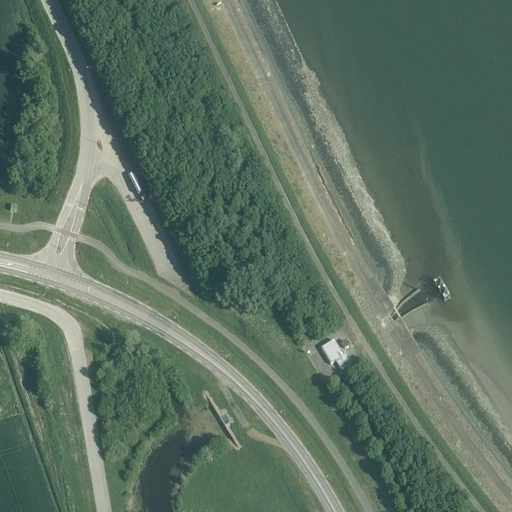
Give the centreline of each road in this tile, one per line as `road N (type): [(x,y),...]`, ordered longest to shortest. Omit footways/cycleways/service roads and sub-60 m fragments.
road 1 (primary): [(335,511),(288,438),(235,380),(117,300),(50,273)]
road 2 (unclassified): [(50,273),(88,160),(90,128),(88,99),(47,0)]
road 3 (unclassified): [(104,511),(70,330),(54,312),(0,295)]
